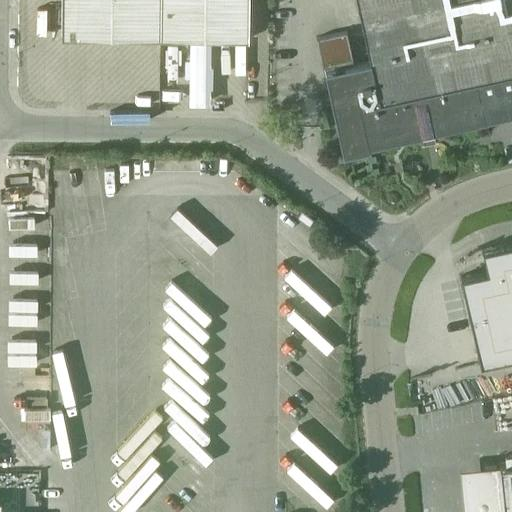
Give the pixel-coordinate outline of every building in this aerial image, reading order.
[(62,0),(62,37),(161,38),(161,0),(62,0)] [(161,0),(161,38),(249,40),(249,0),(161,0)] [(511,0),(356,0),(377,90),(361,93),(364,104),(360,105),(369,146),(423,134),(422,130),(432,127),(433,132),(488,120),(479,81),(511,73),(511,0)] [(354,61),(347,31),(318,38),(324,67),(354,61)] [(511,242),(483,249),(487,271),(461,276),(480,364),(511,356),(511,242)] [(511,511),(511,462),(499,464),(503,511),(511,511)]
